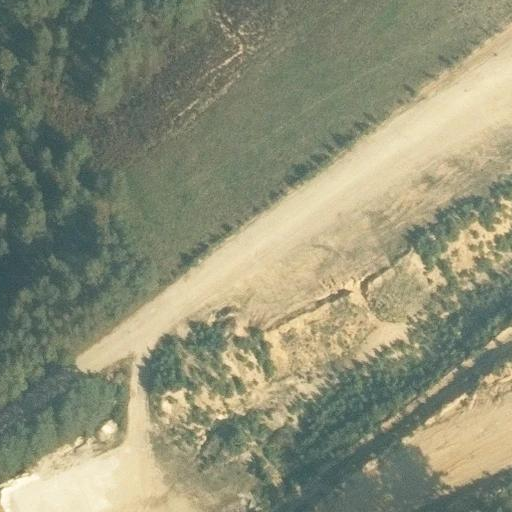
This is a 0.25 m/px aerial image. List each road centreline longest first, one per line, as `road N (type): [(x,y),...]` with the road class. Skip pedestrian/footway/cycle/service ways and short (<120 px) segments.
road 1 (track): [(511,75),(0,435)]
road 2 (track): [(260,511),(291,498),(511,334)]
